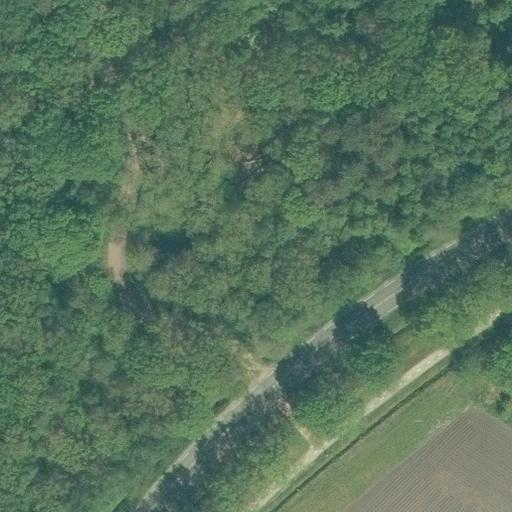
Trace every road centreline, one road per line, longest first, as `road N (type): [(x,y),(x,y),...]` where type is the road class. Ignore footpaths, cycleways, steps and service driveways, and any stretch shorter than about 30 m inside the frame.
road 1 (track): [(114,0),(112,66),(136,123),(137,154),(115,246),(124,288),(153,316),(222,341),(274,387)]
road 2 (primary): [(147,511),(344,324),(511,223)]
road 3 (track): [(42,79),(0,256)]
